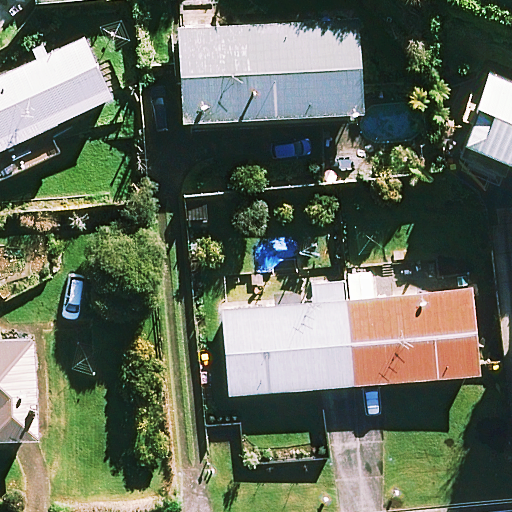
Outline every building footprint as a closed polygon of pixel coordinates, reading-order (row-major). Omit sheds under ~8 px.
[(211,6),(177,7),(180,118),(360,112),(357,22),(212,26),(211,6)] [(112,96),(84,38),(0,77),(0,179),(60,151),(48,126),(112,96)] [(511,82),(491,74),(463,141),(511,161),(511,82)] [(433,293),(431,269),(309,279),(311,302),(221,309),(228,393),(478,373),(471,290),(433,293)] [(0,437),(37,436),(33,339),(0,340),(0,437)]
